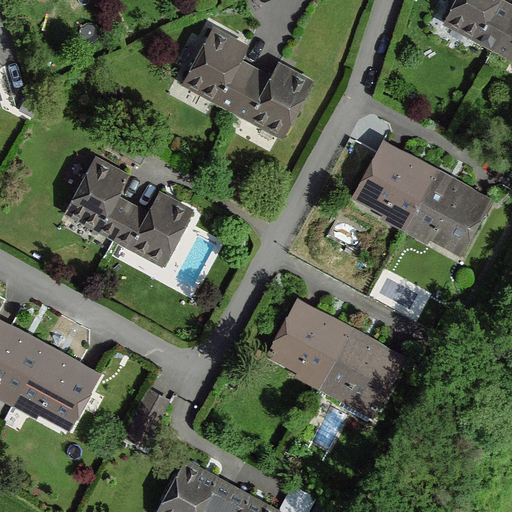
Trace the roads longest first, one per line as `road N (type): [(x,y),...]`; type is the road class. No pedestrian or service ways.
road 1 (residential): [(394,0),(362,93),(197,379),(0,271)]
road 2 (unknown): [(270,253),(402,323)]
